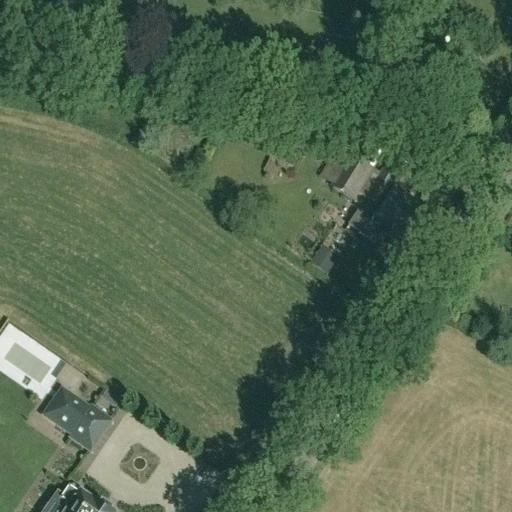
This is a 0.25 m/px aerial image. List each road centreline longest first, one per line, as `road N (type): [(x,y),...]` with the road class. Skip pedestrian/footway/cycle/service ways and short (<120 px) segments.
road 1 (unclassified): [(496,173),(0,53)]
road 2 (tertiary): [(269,511),(496,173)]
road 3 (track): [(451,157),(374,0)]
